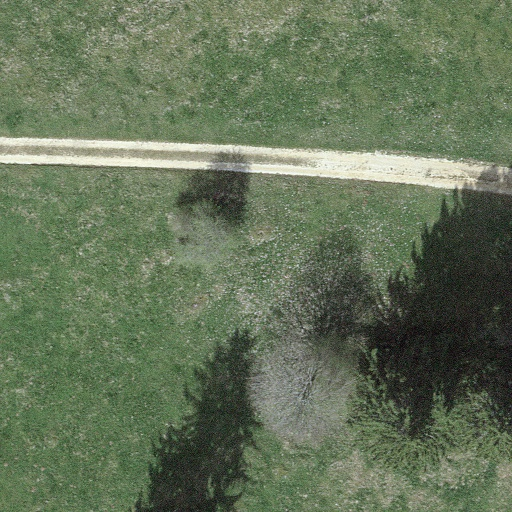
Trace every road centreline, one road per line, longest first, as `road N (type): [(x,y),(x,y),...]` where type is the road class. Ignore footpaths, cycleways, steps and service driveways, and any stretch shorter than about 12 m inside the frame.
road 1 (track): [(0,146),(202,139),(511,170)]
road 2 (track): [(0,260),(13,233),(113,148)]
